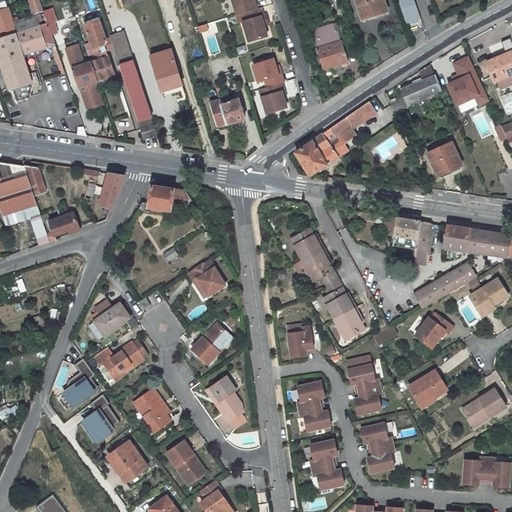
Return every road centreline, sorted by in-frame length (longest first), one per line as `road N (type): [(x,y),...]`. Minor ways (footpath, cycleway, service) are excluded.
road 1 (residential): [(268,375),(325,367),(338,375),(360,485),(511,501)]
road 2 (residential): [(110,228),(0,502)]
road 3 (tertiary): [(317,125),(511,2)]
road 4 (residential): [(257,178),(245,209),(268,375)]
road 5 (tertiary): [(319,187),(511,217)]
road 6 (residential): [(164,328),(181,390),(220,445),(241,456),(276,455)]
road 7 (tertiary): [(0,142),(143,162)]
road 8 (unknown): [(440,206),(438,263),(365,297)]
road 9 (residential): [(317,125),(280,0)]
road 10 (residential): [(365,297),(320,214),(319,187)]
